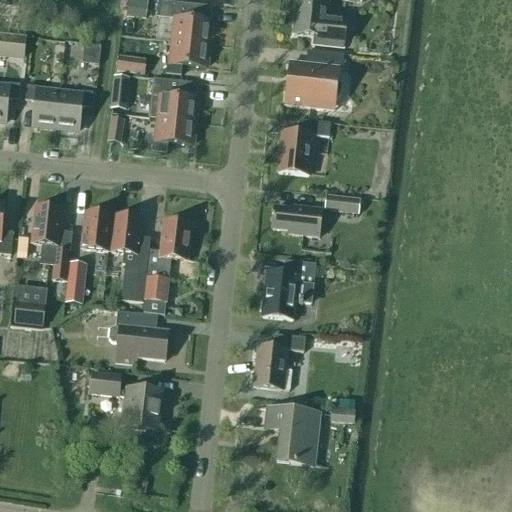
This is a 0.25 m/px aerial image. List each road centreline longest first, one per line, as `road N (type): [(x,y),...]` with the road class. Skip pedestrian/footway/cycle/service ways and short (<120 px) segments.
road 1 (residential): [(201,511),(235,185)]
road 2 (residential): [(235,185),(0,159)]
road 3 (residential): [(235,185),(258,0)]
